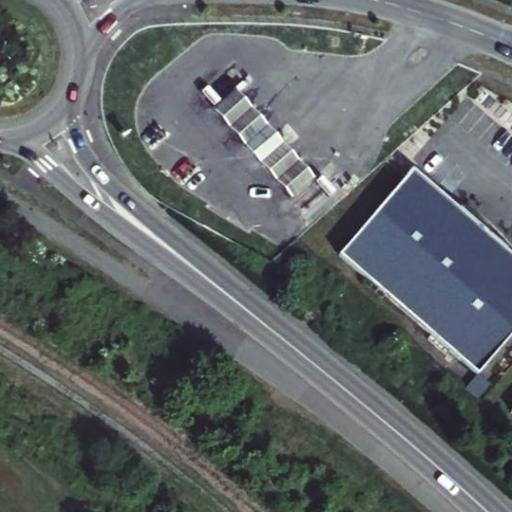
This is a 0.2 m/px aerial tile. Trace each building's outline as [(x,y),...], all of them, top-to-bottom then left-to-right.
[(218,101),(196,121),(212,140),(230,158),(252,138),(234,119),(218,101)] [(252,138),(230,158),(244,174),(266,154),(252,138)] [(258,189),(273,207),(296,186),(280,169),(266,154),(244,174),(258,189)] [(391,173),(318,260),(462,378),(511,318),(511,272),(507,269),(423,199),(391,173)] [(447,212),(435,205),(423,199),(507,269),(499,257),(490,246),(480,237),(470,228),(459,219),(447,212)] [(511,393),(495,414),(511,428),(511,393)]
